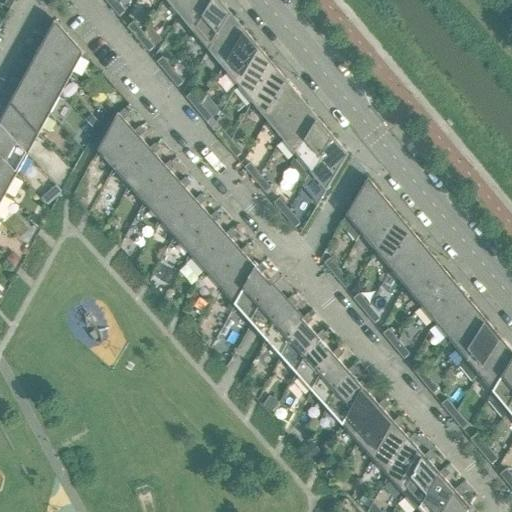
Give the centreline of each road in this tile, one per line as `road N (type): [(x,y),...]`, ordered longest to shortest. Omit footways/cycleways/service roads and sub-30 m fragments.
road 1 (residential): [(297,263),(85,0)]
road 2 (residential): [(506,511),(297,263)]
road 3 (residential): [(376,135),(511,298)]
road 4 (residential): [(262,0),(376,135)]
road 5 (residential): [(297,263),(376,135)]
